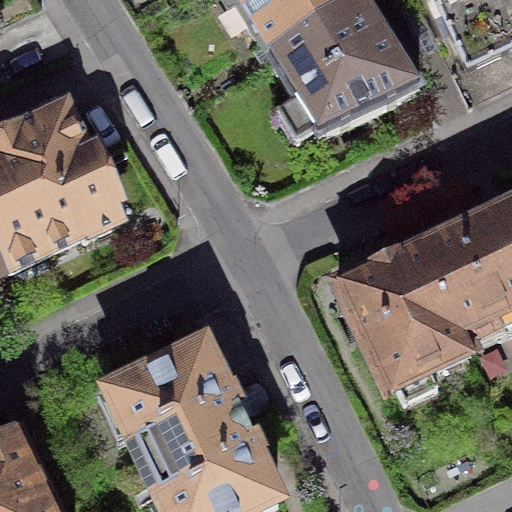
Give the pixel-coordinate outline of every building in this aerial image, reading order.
[(267,64),(363,4),(360,0),(227,0),(261,53),(267,64)] [(511,0),(432,0),(467,73),(511,52),(511,0)] [(369,14),(363,4),(267,64),(319,146),(421,97),(369,14)] [(0,266),(6,278),(82,242),(84,246),(124,227),(116,210),(119,209),(95,158),(87,162),(65,115),(0,146),(0,266)] [(511,211),(503,216),(489,223),(511,270),(511,211)] [(511,324),(511,270),(489,223),(475,229),(419,255),(469,359),(471,358),(466,347),(511,324)] [(469,359),(419,255),(399,265),(398,263),(384,269),(371,276),(372,278),(338,294),(387,398),(469,359)] [(205,355),(108,402),(160,511),(273,511),(279,510),(257,464),(260,463),(245,431),(229,400),(227,401),(205,355)] [(19,444),(0,453),(0,511),(51,511),(27,461),(19,444)]
